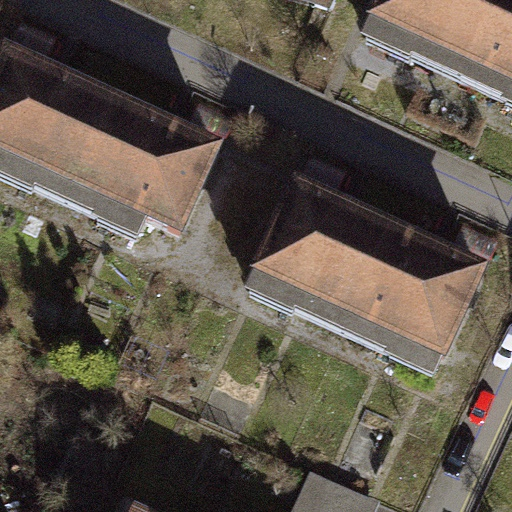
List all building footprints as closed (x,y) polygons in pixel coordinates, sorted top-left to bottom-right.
[(337,0),(288,0),(331,15),(337,0)] [(410,59),(458,81),(496,0),(385,0),(374,24),(417,44),(410,59)] [(511,95),(511,0),(496,0),(458,81),(508,105),(511,95)] [(0,169),(0,172),(71,205),(117,106),(10,58),(0,79),(0,151),(7,154),(0,169)] [(147,222),(183,239),(222,154),(117,106),(71,205),(140,237),(147,222)] [(296,312),(345,334),(391,236),(300,193),(261,277),(303,297),(296,312)] [(402,342),(443,360),(481,278),(391,236),(345,334),(395,358),(402,342)] [(366,511),(371,501),(314,475),(297,511),(366,511)]
